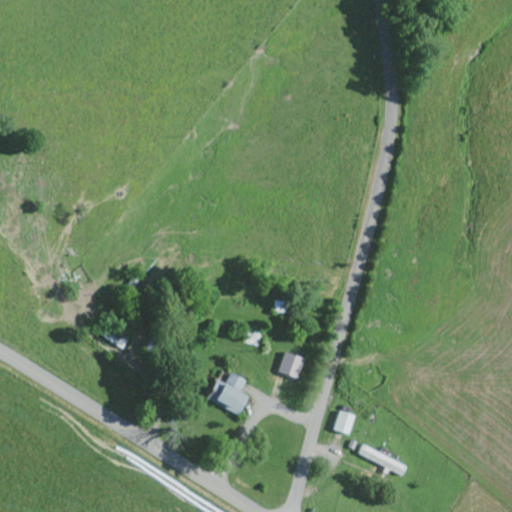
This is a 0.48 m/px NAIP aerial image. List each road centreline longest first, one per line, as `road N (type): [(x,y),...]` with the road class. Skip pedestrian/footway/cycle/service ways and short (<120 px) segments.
road 1 (residential): [(291,511),(381,177),(388,84),(376,0)]
road 2 (primary): [(0,351),(255,511)]
